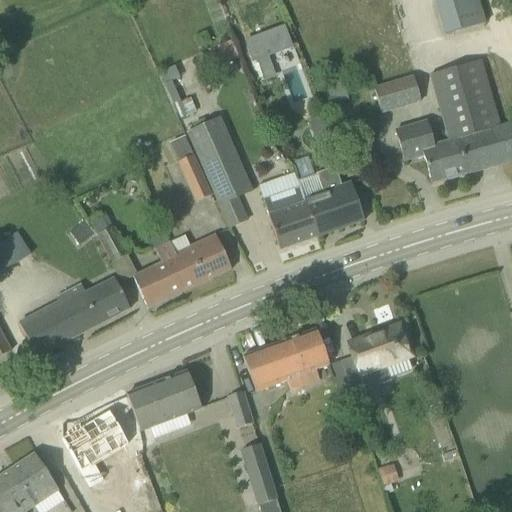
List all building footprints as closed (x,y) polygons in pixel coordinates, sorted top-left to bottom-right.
[(431,0),(442,37),(485,24),(477,0),(431,0)] [(292,55),(283,29),(245,43),(254,69),(292,55)] [(229,42),(215,47),(222,64),(235,58),(229,42)] [(429,76),(448,143),(432,147),(425,123),(394,132),(403,163),(422,157),(431,186),(511,162),(511,124),(498,128),(479,61),(460,67),(429,76)] [(173,67),(158,74),(163,84),(178,77),(173,67)] [(373,91),(380,114),(419,102),(412,79),(373,91)] [(342,82),(324,88),(329,104),(347,99),(342,82)] [(307,123),(316,147),(332,141),(323,116),(307,123)] [(237,200),(252,194),(219,119),(185,134),(228,231),(247,223),(237,200)] [(168,145),(177,163),(176,164),(194,204),(210,197),(183,138),(168,145)] [(296,184),(298,189),(262,202),(267,216),(279,251),(362,222),(349,184),(340,187),(334,168),(315,175),(316,177),(296,184)] [(101,216),(87,222),(97,236),(108,231),(101,216)] [(68,234),(78,247),(94,235),(83,222),(68,234)] [(97,236),(119,281),(135,274),(113,229),(108,231),(97,236)] [(0,243),(0,273),(29,256),(16,234),(0,243)] [(188,248),(183,237),(154,251),(160,264),(131,278),(146,310),(230,271),(214,236),(188,248)] [(19,326),(27,341),(36,359),(128,311),(112,279),(69,301),(65,294),(54,299),(58,306),(19,326)] [(399,326),(346,345),(351,359),(358,379),(363,393),(389,383),(384,369),(411,360),(406,345),(399,326)] [(318,382),(314,372),(328,367),(315,331),(241,358),(254,393),(284,382),(288,393),(318,382)] [(0,358),(10,353),(0,332),(0,358)] [(168,380),(125,396),(126,401),(131,414),(135,424),(139,433),(147,430),(148,429),(181,417),(188,415),(200,410),(186,373),(168,380)] [(227,399),(233,418),(236,430),(251,425),(242,395),(227,399)] [(111,410),(62,438),(90,488),(104,480),(95,464),(130,444),(111,410)] [(260,446),(240,452),(257,508),(258,508),(276,502),(277,502),(260,446)] [(0,477),(0,511),(27,511),(57,492),(33,456),(0,477)] [(278,511),(276,502),(258,508),(259,511),(278,511)]
